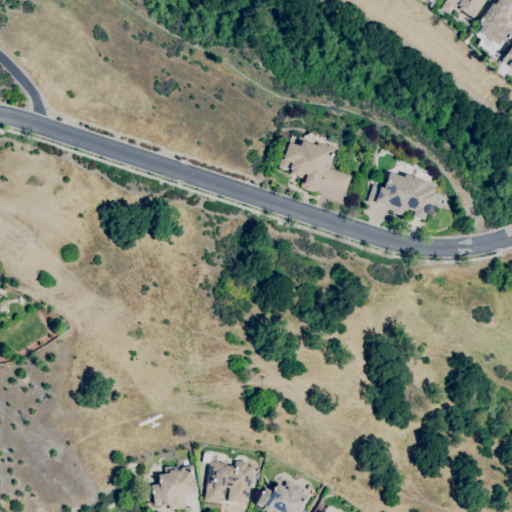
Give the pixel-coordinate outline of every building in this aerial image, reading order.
[(472,17),(468,15),(460,9),(458,12),(452,9),(448,14),(440,8),(445,0),(484,0),(474,16),(473,16),(472,17)] [(492,54),(477,43),(479,39),(475,36),(478,32),(477,32),(481,26),(478,24),(480,21),(479,21),(481,17),(482,18),(485,13),(486,13),(489,8),(491,4),(492,4),(494,0),(511,0),(511,1),(507,10),(502,17),(507,21),(504,25),(511,30),(509,35),(510,35),(507,39),(506,38),(504,41),(502,39),(492,54)] [(511,68),(509,66),(503,74),(496,70),(502,61),(501,61),(505,54),(511,43),(511,68)] [(344,192),(319,184),(316,192),(312,191),(312,192),(303,189),(303,188),(299,187),(302,179),(298,177),(291,174),(289,173),(290,172),(277,168),(281,156),(283,157),(288,142),(299,146),(301,140),(316,145),(317,142),(327,146),(327,144),(336,147),(329,168),(350,175),(344,192)] [(432,207),(432,208),(432,209),(432,210),(431,211),(431,212),(430,213),(429,213),(428,214),(427,214),(426,214),(425,214),(423,220),(411,216),(413,211),(406,209),(406,211),(405,210),(403,217),(391,213),(391,210),(366,202),(372,184),(380,186),(379,187),(383,188),(389,172),(403,177),(404,173),(405,174),(407,167),(426,174),(424,180),(435,184),(432,192),(444,196),(440,210),(432,207)] [(220,503),(203,501),(205,488),(209,463),(202,462),(203,453),(210,455),(210,461),(218,462),(218,463),(221,463),(226,463),(225,465),(234,466),(235,461),(246,462),(246,466),(252,467),(251,472),(250,477),(251,477),(249,490),(247,503),(227,500),(229,487),(224,487),(224,488),(221,491),(220,503)] [(169,510),(168,504),(162,505),(162,504),(154,506),(152,493),(151,493),(150,490),(151,490),(150,485),(159,484),(158,482),(157,479),(158,479),(157,475),(164,474),(163,467),(171,466),(171,467),(176,466),(176,465),(178,465),(178,468),(192,465),(195,485),(194,485),(195,492),(187,494),(187,495),(183,496),(185,508),(176,510),(176,509),(169,510)] [(267,511),(261,509),(262,509),(254,504),(261,493),(260,493),(261,491),(262,491),(265,487),(271,491),(273,489),(272,489),(273,486),(273,487),(276,482),(283,487),(286,482),(292,485),(292,486),(296,488),(296,487),(298,488),(296,491),(307,497),(298,511),(267,511)]
